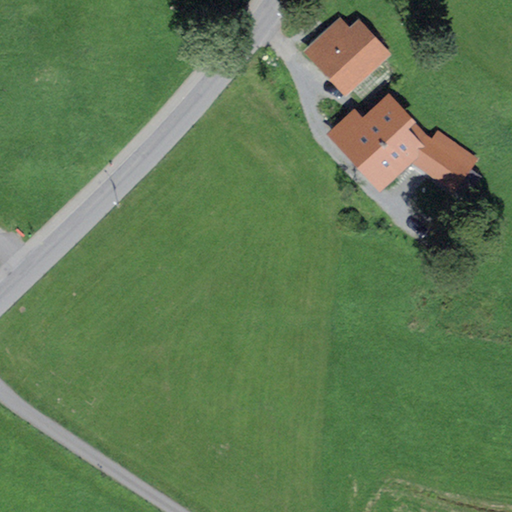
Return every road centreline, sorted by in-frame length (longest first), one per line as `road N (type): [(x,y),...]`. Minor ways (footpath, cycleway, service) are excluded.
road 1 (tertiary): [(31,265),(178,119),(276,0)]
road 2 (unclassified): [(0,386),(165,511)]
